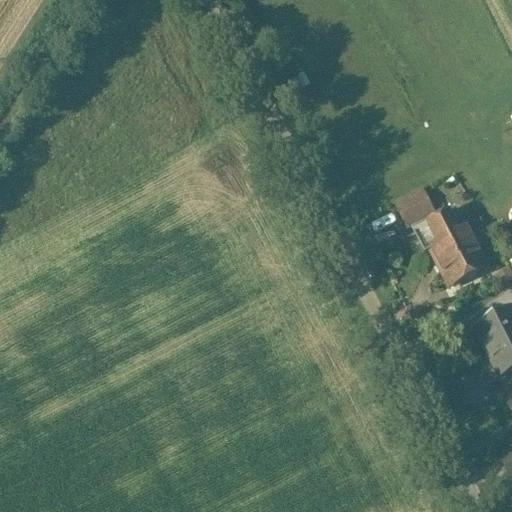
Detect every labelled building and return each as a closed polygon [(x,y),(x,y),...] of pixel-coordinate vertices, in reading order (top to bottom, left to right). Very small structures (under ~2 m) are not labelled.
[(292,92),(308,86),(304,74),(287,81),(292,92)] [(420,194),(395,207),(408,230),(432,217),(420,194)] [(482,272),(453,216),(417,234),(428,255),(434,251),(453,287),(482,272)] [(511,227),(503,232),(511,248),(511,227)] [(511,312),(511,310),(475,330),(499,379),(511,372),(511,312)] [(511,452),(499,459),(511,483),(511,482),(511,452)]
